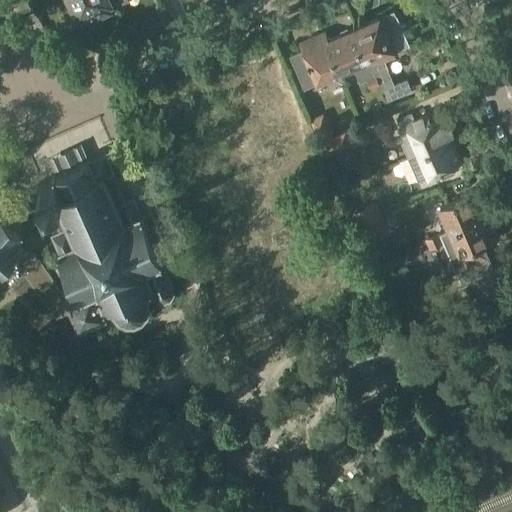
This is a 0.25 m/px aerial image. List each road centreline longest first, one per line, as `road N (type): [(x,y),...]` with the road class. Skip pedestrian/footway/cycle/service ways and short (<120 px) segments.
road 1 (residential): [(38,98),(273,0)]
road 2 (residential): [(511,125),(459,0)]
